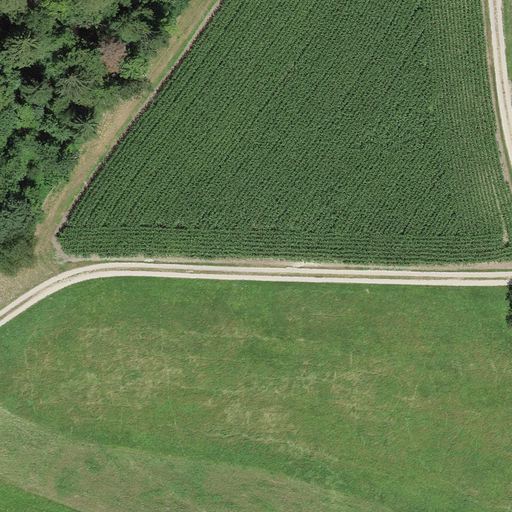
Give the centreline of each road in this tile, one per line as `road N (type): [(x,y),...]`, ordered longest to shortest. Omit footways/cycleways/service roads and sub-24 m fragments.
road 1 (track): [(511,277),(96,269),(51,284),(0,319)]
road 2 (track): [(51,284),(50,229),(66,186),(197,0)]
road 3 (track): [(491,0),(511,153)]
